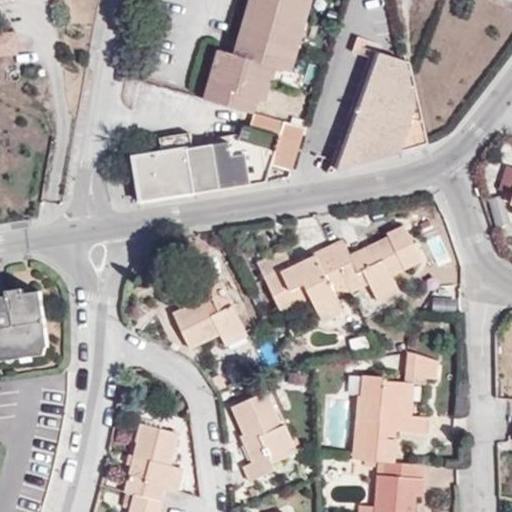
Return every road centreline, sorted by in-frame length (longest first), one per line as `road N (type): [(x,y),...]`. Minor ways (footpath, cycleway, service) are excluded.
road 1 (unclassified): [(119,232),(447,174)]
road 2 (residential): [(112,0),(79,236)]
road 3 (residential): [(493,288),(479,375),(486,511)]
road 4 (residential): [(118,340),(191,376),(204,400),(217,511)]
road 5 (residential): [(118,340),(74,511)]
road 6 (unclassified): [(493,288),(447,174)]
